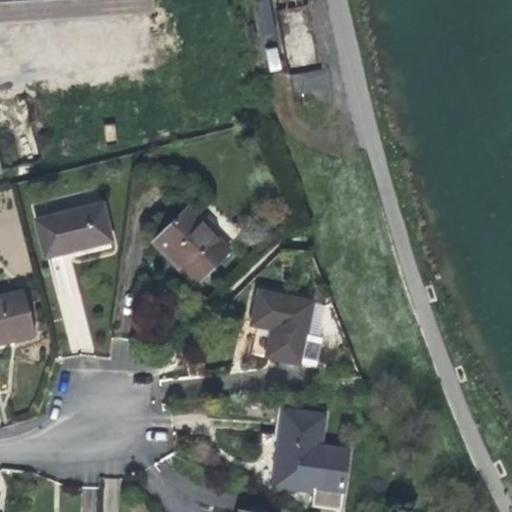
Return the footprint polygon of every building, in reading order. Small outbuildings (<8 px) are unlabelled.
[(153,12),(152,0),(0,0),(0,24),(66,19),(153,12)] [(260,0),(253,1),(259,35),(274,32),(268,0),(260,0)] [(265,51),(270,72),(282,69),(276,48),(265,51)] [(295,99),(331,95),(328,69),(292,73),(295,99)] [(43,258),(111,242),(102,204),(34,221),(43,258)] [(197,283),(228,251),(185,209),(151,243),(167,258),(169,256),(197,283)] [(264,358),(299,365),(305,336),(311,302),(257,291),(250,325),(271,330),(264,358)] [(0,344),(33,336),(23,292),(0,297),(0,344)] [(305,336),(299,365),(311,369),(312,363),(316,363),(321,339),(305,336)] [(314,493),(320,447),(324,416),(283,410),(273,486),(314,493)] [(348,451),(320,447),(314,493),(312,506),(341,509),(348,451)]
